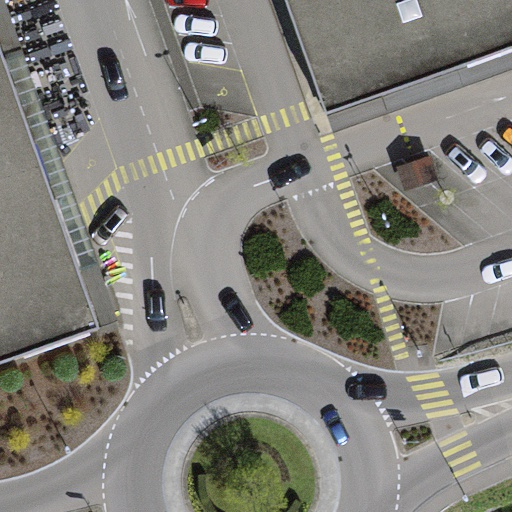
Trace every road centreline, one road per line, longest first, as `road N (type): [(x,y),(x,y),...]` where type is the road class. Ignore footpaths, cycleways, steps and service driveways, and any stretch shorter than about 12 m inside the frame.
road 1 (primary): [(367,453),(355,422),(309,376),(278,364),(212,367),(179,383),(153,409),(129,478),(133,511)]
road 2 (primary): [(511,405),(367,453)]
